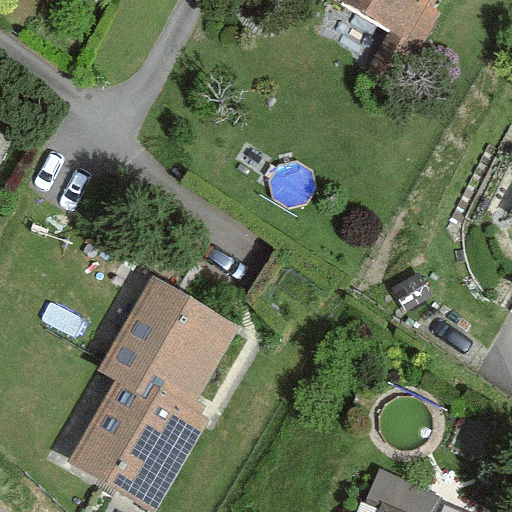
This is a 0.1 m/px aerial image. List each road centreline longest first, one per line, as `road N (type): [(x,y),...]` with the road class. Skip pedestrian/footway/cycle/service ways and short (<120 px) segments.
road 1 (unclassified): [(0,50),(110,128),(171,0)]
road 2 (unknown): [(110,128),(133,166),(227,241)]
